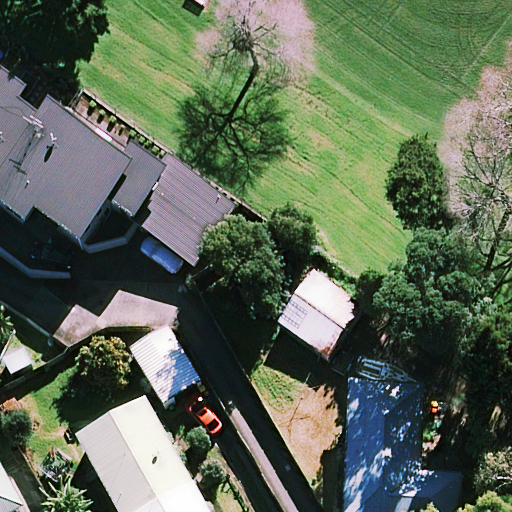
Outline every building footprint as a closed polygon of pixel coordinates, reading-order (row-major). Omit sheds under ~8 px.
[(140,146),(120,174),(0,90),(0,221),(28,241),(37,228),(83,260),(113,218),(195,275),(237,215),(140,146)] [(363,314),(313,282),(280,332),(329,364),(363,314)] [(201,389),(171,338),(134,361),(165,411),(201,389)] [(426,398),(353,393),(345,511),(460,511),(462,485),(421,483),(426,398)] [(203,511),(146,410),(80,448),(115,511),(203,511)] [(18,511),(0,478),(0,511),(18,511)]
